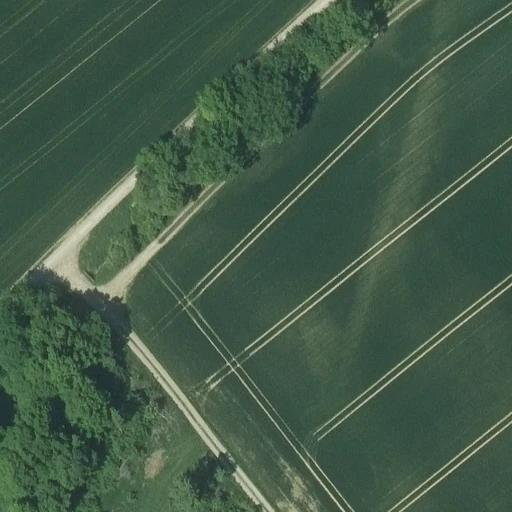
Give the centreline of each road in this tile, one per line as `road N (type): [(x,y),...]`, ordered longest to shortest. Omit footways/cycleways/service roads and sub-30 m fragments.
road 1 (track): [(0,393),(375,35),(424,0)]
road 2 (track): [(0,312),(328,0)]
road 3 (track): [(260,511),(55,259)]
